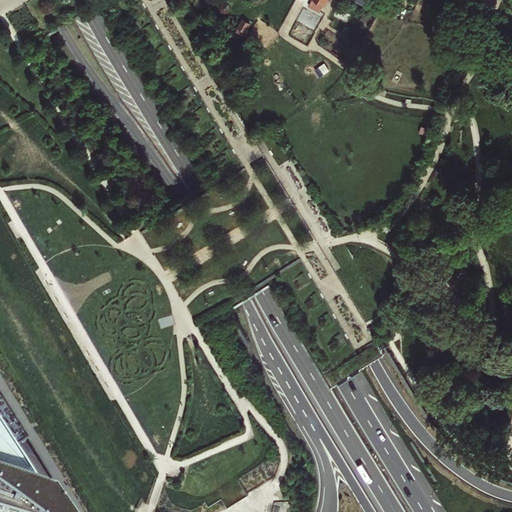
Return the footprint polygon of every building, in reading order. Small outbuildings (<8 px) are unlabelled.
[(400,6),(390,0),(389,0),(383,10),(395,17),(400,6)] [(229,10),(228,4),(223,2),(220,7),(220,12),(226,14),(229,10)] [(381,8),(372,2),(369,6),(379,12),(381,8)] [(245,31),(250,24),(243,19),(238,27),(245,31)] [(339,52),(336,57),(341,61),(343,60),(346,56),(339,52)] [(322,74),(328,70),(324,64),(318,68),(322,74)] [(0,427),(14,449),(21,445),(29,440),(0,392),(0,427)] [(0,481),(44,499),(14,449),(0,427),(0,481)] [(0,481),(0,511),(52,511),(44,499),(0,481)]
